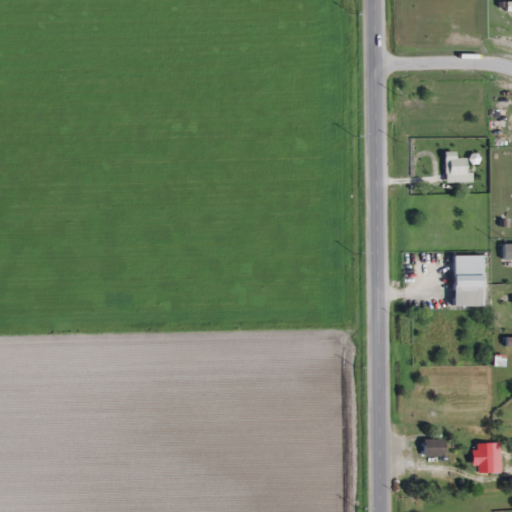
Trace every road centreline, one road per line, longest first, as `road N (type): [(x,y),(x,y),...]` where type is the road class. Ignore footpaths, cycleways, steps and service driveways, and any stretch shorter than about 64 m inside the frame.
road 1 (secondary): [(372,0),(378,511)]
road 2 (residential): [(511,68),(475,60),(373,64)]
